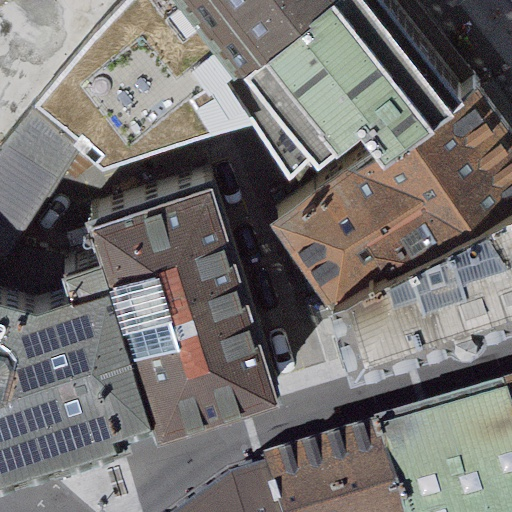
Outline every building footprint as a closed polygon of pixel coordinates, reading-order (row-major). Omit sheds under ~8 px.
[(0,0),(0,163),(45,102),(134,0),(0,0)] [(229,84),(329,0),(134,0),(45,102),(103,149),(182,129),(253,111),(229,84)] [(320,182),(477,80),(416,0),(329,0),(229,84),(253,111),(320,182)] [(511,126),(477,80),(320,182),(284,206),(315,250),(337,282),(511,205),(511,126)] [(167,426),(103,222),(69,232),(41,231),(103,149),(45,102),(0,163),(0,484),(50,467),(101,450),(167,426)] [(99,207),(103,222),(167,426),(284,389),(215,171),(99,207)] [(488,319),(511,311),(511,205),(337,282),(358,364),(488,319)] [(511,408),(503,411),(511,442),(511,408)] [(511,511),(511,442),(503,411),(371,449),(389,511),(511,511)] [(262,511),(389,511),(371,449),(254,482),(262,511)] [(262,511),(254,482),(219,495),(200,511),(262,511)]
